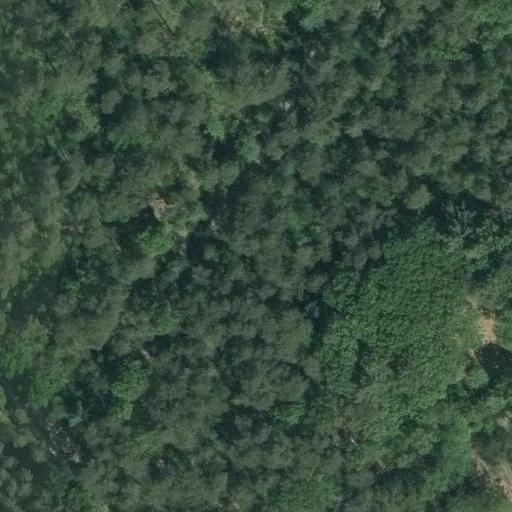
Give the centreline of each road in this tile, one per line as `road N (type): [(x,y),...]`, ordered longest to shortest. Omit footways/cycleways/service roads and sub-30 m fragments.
road 1 (track): [(359,0),(58,511)]
road 2 (track): [(101,511),(0,372)]
